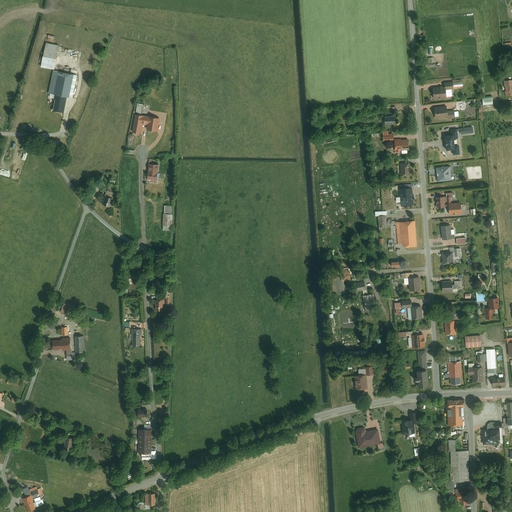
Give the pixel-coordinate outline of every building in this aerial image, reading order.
[(47,42),(42,67),(53,70),(58,45),(47,42)] [(78,75),(54,70),(49,95),(56,96),(54,108),(64,110),(67,97),(74,98),(78,75)] [(447,87),(434,88),(435,98),(448,97),(447,89),(447,87)] [(495,96),(484,97),(485,104),(495,103),(495,96)] [(449,106),(436,108),(437,118),(450,116),(450,111),(449,106)] [(144,116),(135,115),(132,132),(141,134),(144,116)] [(398,115),(387,116),(387,123),(399,123),(398,115)] [(159,118),(149,117),(148,129),(158,131),(159,118)] [(459,129),(452,129),(453,135),(457,134),(457,138),(460,138),(459,133),(459,129)] [(453,135),(446,136),(447,149),(454,149),(458,148),(458,144),(457,138),(457,134),(453,135)] [(410,139),(395,140),(396,151),(411,150),(410,139)] [(411,175),(411,163),(402,163),(403,175),(411,175)] [(158,164),(149,164),(148,179),(157,179),(158,164)] [(450,165),(436,167),(437,181),(452,179),(450,165)] [(413,204),(412,188),(399,189),(401,205),(413,204)] [(106,191),(102,205),(110,208),(114,193),(106,191)] [(443,196),(435,196),(436,207),(444,206),(444,200),(443,196)] [(460,202),(447,203),(448,213),(461,212),(460,202)] [(173,214),(164,213),(164,225),(172,225),(173,214)] [(385,215),(377,216),(378,227),(386,226),(386,221),(385,215)] [(417,245),(415,221),(399,222),(401,243),(405,243),(405,246),(417,245)] [(450,224),(440,225),(442,239),(454,237),(454,233),(451,234),(450,224)] [(452,251),(452,258),(458,258),(458,256),(461,256),(461,248),(453,248),(454,251),(452,251)] [(452,251),(441,251),(441,263),(452,263),(452,258),(452,251)] [(347,269),(327,273),(329,284),(333,283),(343,281),(349,280),(347,269)] [(414,276),(408,277),(409,289),(420,288),(419,276),(414,276)] [(452,280),(441,281),(442,292),(452,291),(452,288),(452,284),(452,280)] [(343,281),(333,283),(335,295),(345,293),(343,281)] [(365,281),(356,282),(357,290),(366,289),(365,281)] [(499,297),(488,298),(488,308),(491,307),(499,307),(499,297)] [(163,300),(154,300),(154,311),(163,311),(163,300)] [(78,316),(81,307),(66,302),(63,311),(78,316)] [(422,304),(411,305),(411,306),(412,318),(423,317),(422,304)] [(452,320),(444,320),(445,333),(455,332),(455,320),(452,320)] [(424,333),(412,334),(412,346),(425,346),(424,333)] [(141,334),(133,334),(133,346),(141,346),(141,334)] [(479,335),(465,336),(465,347),(480,346),(479,335)] [(50,341),(51,350),(68,348),(67,336),(59,337),(59,340),(50,341)] [(84,337),(75,337),(75,352),(84,352),(84,337)] [(496,348),(486,349),(488,372),(497,371),(496,348)] [(427,350),(418,351),(419,370),(428,369),(427,350)] [(450,361),(449,362),(449,376),(450,376),(460,376),(461,376),(461,368),(461,361),(456,361),(450,361)] [(483,366),(468,367),(468,373),(472,373),(473,380),(483,380),(483,366)] [(419,370),(414,370),(415,376),(415,380),(415,386),(429,385),(428,369),(419,370)] [(366,374),(354,375),(355,389),(367,388),(366,374)] [(505,377),(492,377),(492,385),(505,384),(505,377)] [(464,400),(447,401),(447,405),(449,405),(449,408),(445,408),(445,415),(448,415),(448,425),(463,424),(463,414),(464,414),(464,400)] [(137,409),(138,417),(149,417),(148,408),(137,409)] [(411,418),(401,419),(403,433),(413,432),(412,423),(411,418)] [(486,425),(486,429),(498,429),(498,427),(502,427),(501,421),(489,422),(486,425)] [(364,427),(355,429),(358,446),(379,442),(376,428),(365,430),(364,427)] [(486,429),(482,429),(483,444),(491,443),(491,439),(498,439),(498,429),(486,429)] [(151,430),(139,430),(139,454),(151,454),(151,430)] [(73,439),(65,437),(63,448),(70,450),(73,439)] [(498,440),(493,446),(497,448),(501,442),(498,440)] [(456,451),(451,451),(452,481),(454,481),(470,480),(469,450),(456,451)] [(445,481),(445,492),(455,492),(455,489),(454,481),(452,481),(445,481)] [(38,488),(31,491),(34,497),(40,494),(38,488)] [(155,494),(145,494),(145,505),(155,505),(155,494)] [(28,511),(34,510),(29,496),(21,499),(26,511),(28,511)]
